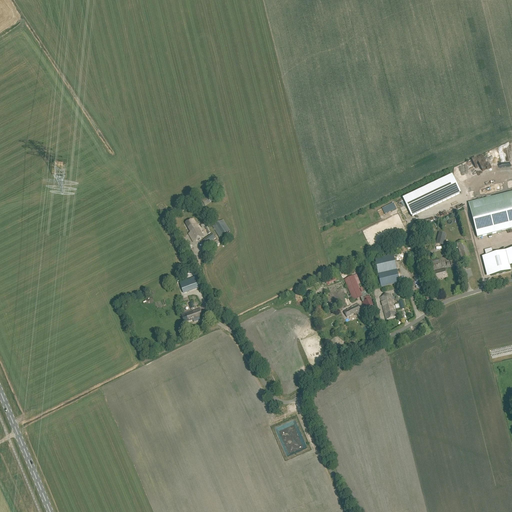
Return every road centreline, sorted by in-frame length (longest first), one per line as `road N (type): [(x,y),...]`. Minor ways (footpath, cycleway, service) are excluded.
road 1 (unclassified): [(348,511),(301,397),(446,301),(511,280)]
road 2 (primary): [(50,511),(0,391)]
